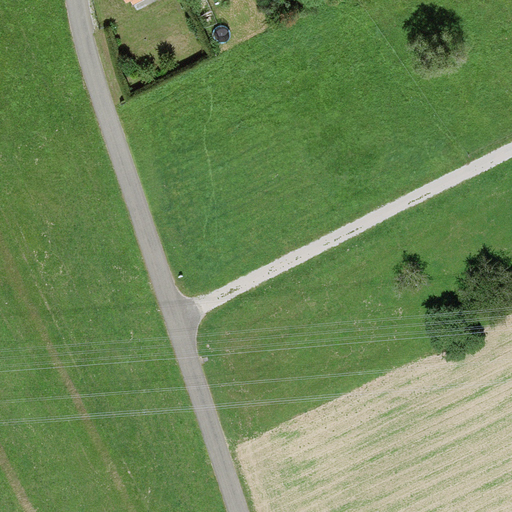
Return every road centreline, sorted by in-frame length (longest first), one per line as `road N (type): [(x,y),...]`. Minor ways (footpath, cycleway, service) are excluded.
road 1 (unclassified): [(236,511),(82,35),(79,0)]
road 2 (track): [(174,323),(511,154)]
